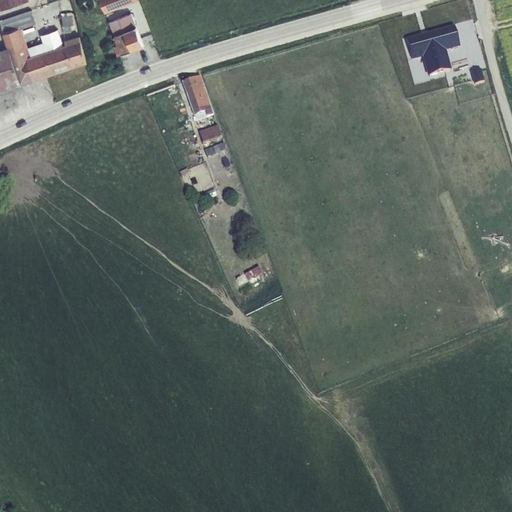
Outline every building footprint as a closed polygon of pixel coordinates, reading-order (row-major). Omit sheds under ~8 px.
[(28,0),(0,0),(0,9),(29,0),(28,0)] [(99,0),(105,13),(138,0),(99,0)] [(4,32),(22,27),(36,23),(32,9),(0,20),(4,32)] [(61,13),(64,33),(72,32),(71,24),(74,24),(73,11),(61,13)] [(132,12),(109,21),(122,54),(132,49),(125,31),(137,27),(132,12)] [(3,33),(8,47),(21,83),(21,84),(88,62),(80,35),(65,39),(64,36),(61,36),(43,43),(29,48),(22,27),(4,32),(3,33)] [(144,45),(137,27),(125,31),(132,49),(132,50),(144,45)] [(423,34),(426,49),(459,41),(456,27),(423,34)] [(43,43),(61,36),(59,28),(41,34),(43,43)] [(459,41),(426,49),(430,66),(441,64),(439,54),(435,55),(435,51),(454,47),(455,51),(465,49),(467,48),(467,44),(464,45),(463,40),(459,41)] [(0,89),(21,83),(8,47),(0,49),(0,89)] [(200,77),(182,83),(194,117),(204,113),(206,118),(213,115),(200,77)] [(222,140),(217,127),(199,133),(202,144),(209,142),(210,144),(222,140)] [(204,151),(207,158),(226,150),(223,144),(204,151)] [(199,162),(205,160),(203,154),(202,155),(200,148),(196,149),(196,152),(195,153),(197,157),(197,156),(199,162)] [(196,169),(199,174),(205,170),(203,166),(196,169)] [(205,193),(207,200),(216,196),(214,190),(205,193)] [(236,280),(240,288),(250,283),(251,283),(262,278),(262,275),(266,271),(259,259),(253,264),(255,269),(236,280)]
